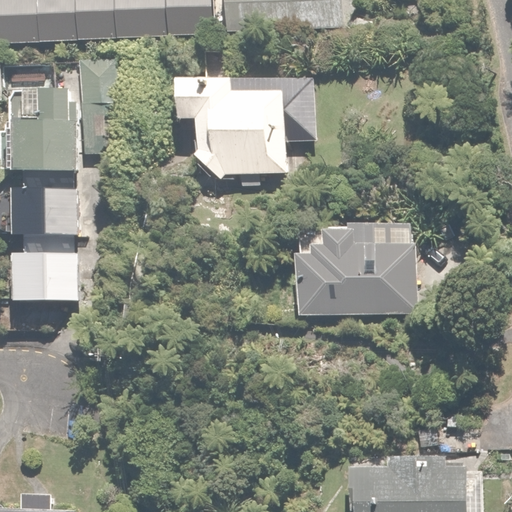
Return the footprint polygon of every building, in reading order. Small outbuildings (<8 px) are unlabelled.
[(208,0),(0,0),(0,44),(210,37),(208,0)] [(344,0),(227,0),(229,28),(345,25),(344,0)] [(85,60),(85,108),(114,108),(114,60),(85,60)] [(50,64),(0,63),(0,97),(10,98),(10,81),(50,81),(50,64)] [(325,75),(183,79),(184,126),(204,126),(204,159),(231,180),(283,180),(296,168),(295,147),(327,146),(325,75)] [(79,95),(19,96),(20,169),(80,168),(79,95)] [(78,189),(21,192),(23,236),(80,234),(78,189)] [(419,234),(329,234),(306,262),(305,312),(418,313),(419,234)] [(75,255),(18,258),(20,302),(77,299),(75,255)] [(144,297),(126,297),(126,329),(144,329),(144,297)] [(469,511),(467,464),(357,468),(358,511),(469,511)] [(27,506),(0,505),(0,511),(67,511),(56,511),(57,494),(27,494),(27,506)]
